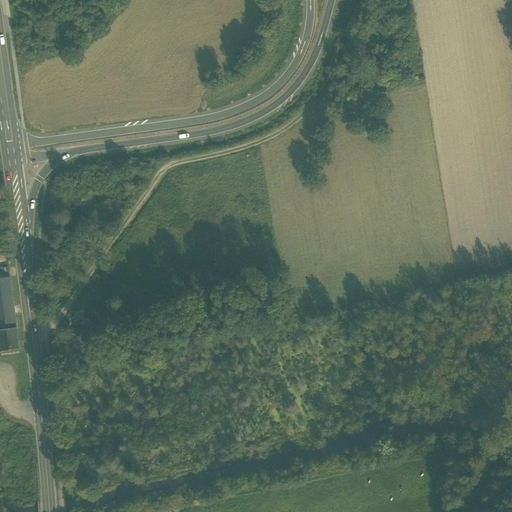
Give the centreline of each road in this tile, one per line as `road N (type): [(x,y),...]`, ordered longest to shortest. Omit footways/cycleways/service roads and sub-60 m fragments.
road 1 (track): [(32,335),(45,333),(156,172),(250,145),(307,110),(340,59),(357,0)]
road 2 (motorway): [(310,0),(293,67),(239,110),(196,123),(9,145)]
road 3 (motorway): [(70,152),(197,135),(274,105),(311,62),(331,0)]
road 4 (primary): [(40,407),(20,227)]
